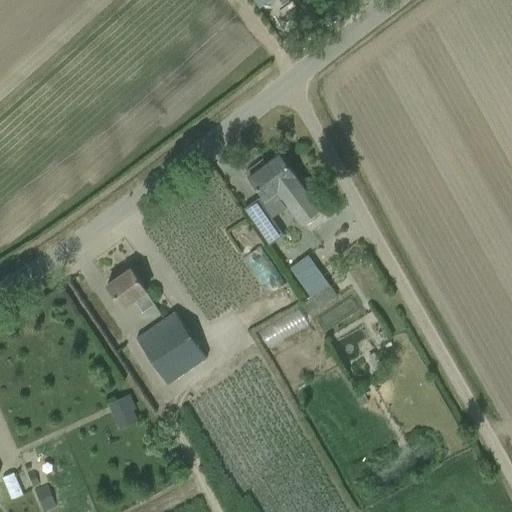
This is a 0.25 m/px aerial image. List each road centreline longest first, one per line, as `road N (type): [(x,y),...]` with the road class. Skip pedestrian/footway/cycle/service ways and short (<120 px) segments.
road 1 (unclassified): [(511,478),(281,86)]
road 2 (unclassified): [(0,292),(281,86)]
road 3 (unclassified): [(281,86),(397,0)]
